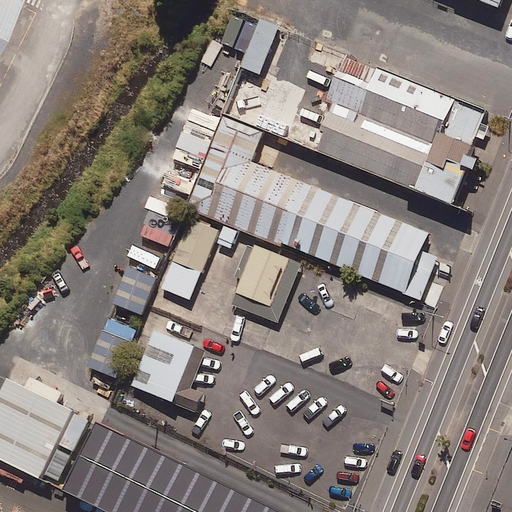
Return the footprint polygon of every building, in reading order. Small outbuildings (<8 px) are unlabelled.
[(0,0),(0,56),(28,0),(27,0),(0,0)] [(478,0),(498,8),(501,0),(478,0)] [(259,18),(240,67),(261,75),(279,26),(259,18)] [(485,109),(345,57),(309,152),(449,205),(485,109)] [(261,134),(225,119),(189,207),(422,300),(439,256),(423,249),(429,233),(250,161),(261,134)] [(221,231),(192,219),(164,288),(192,300),(221,231)] [(304,266),(254,245),(230,303),(279,324),(304,266)] [(155,276),(124,264),(108,305),(139,317),(155,276)] [(137,328),(106,316),(86,367),(116,379),(137,328)] [(208,351),(154,328),(130,386),(184,408),(208,351)] [(89,418),(0,375),(0,462),(55,488),(89,418)] [(286,511),(242,491),(93,421),(60,492),(102,511),(286,511)]
